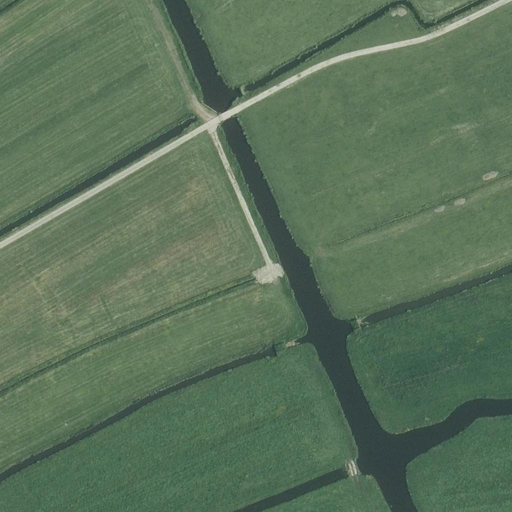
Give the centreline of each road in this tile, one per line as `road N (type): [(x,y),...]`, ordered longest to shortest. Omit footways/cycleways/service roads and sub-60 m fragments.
road 1 (track): [(0,246),(313,69),(431,36),(504,0)]
road 2 (track): [(151,0),(276,278)]
